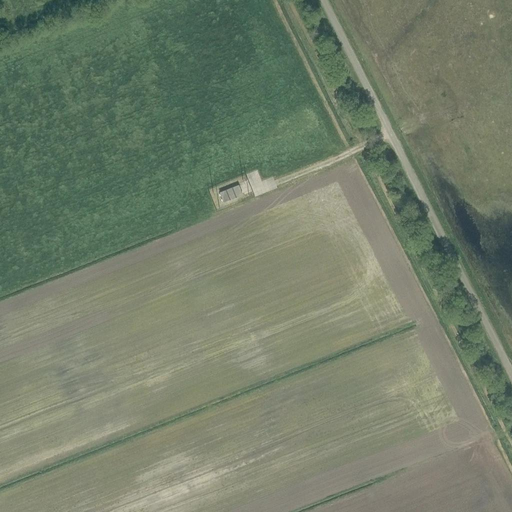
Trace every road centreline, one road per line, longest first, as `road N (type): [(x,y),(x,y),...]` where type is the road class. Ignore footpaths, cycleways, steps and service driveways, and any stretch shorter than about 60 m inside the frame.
road 1 (unclassified): [(511,374),(322,0)]
road 2 (track): [(391,135),(259,189)]
